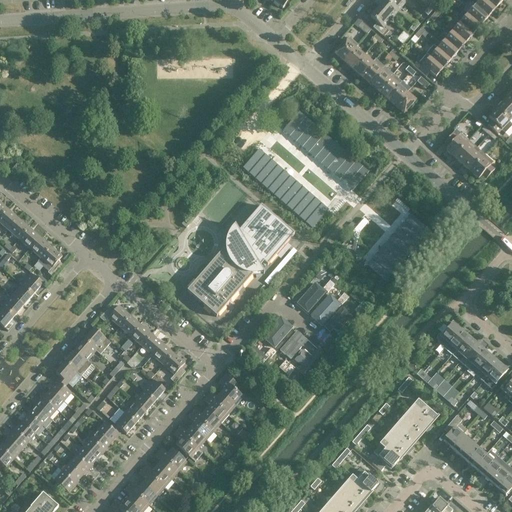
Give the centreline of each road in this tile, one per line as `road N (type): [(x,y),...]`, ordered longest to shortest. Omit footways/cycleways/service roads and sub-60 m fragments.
road 1 (residential): [(89,511),(221,360)]
road 2 (residential): [(0,417),(116,285)]
road 3 (residential): [(511,351),(458,305),(511,248)]
road 4 (residential): [(511,246),(405,155)]
road 5 (residential): [(221,360),(275,302),(316,337)]
road 6 (residential): [(305,68),(405,155)]
road 7 (residential): [(221,360),(136,288),(116,285)]
road 8 (residential): [(86,259),(0,357)]
road 9 (residential): [(102,13),(232,7)]
road 10 (residential): [(511,13),(452,80),(447,110)]
